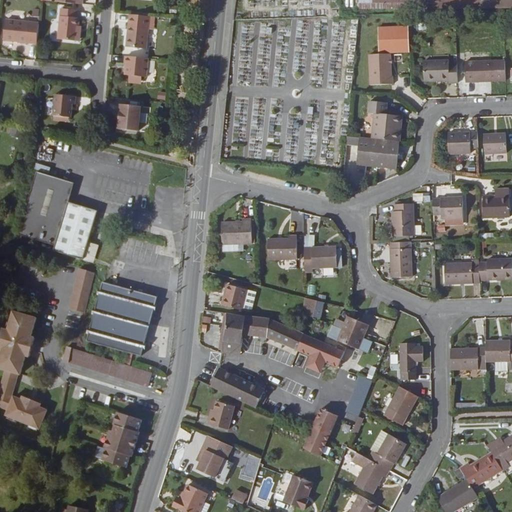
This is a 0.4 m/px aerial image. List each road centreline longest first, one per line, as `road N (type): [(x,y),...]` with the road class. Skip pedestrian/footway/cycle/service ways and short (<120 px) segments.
road 1 (secondary): [(142,511),(181,382),(201,176)]
road 2 (residential): [(348,217),(425,170),(429,120),(438,113),(511,107)]
road 3 (residential): [(437,311),(439,431),(400,511)]
road 4 (secondary): [(201,176),(219,0)]
road 5 (residential): [(348,217),(201,176)]
road 6 (residential): [(437,311),(373,287),(360,230),(348,217)]
